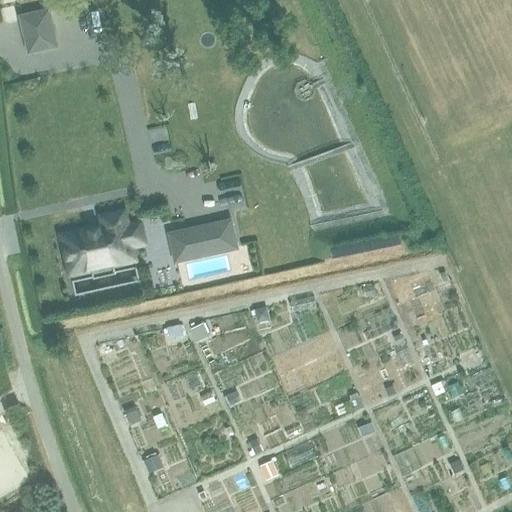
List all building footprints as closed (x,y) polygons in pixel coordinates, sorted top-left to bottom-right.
[(23,18),(31,51),(55,46),(47,13),(23,18)] [(104,227),(62,236),(71,274),(91,269),(94,279),(116,274),(114,264),(135,260),(132,246),(144,243),(140,224),(127,227),(124,212),(102,217),(104,227)] [(230,222),(171,235),(176,261),(236,248),(230,222)] [(445,274),(440,276),(444,284),(449,282),(445,274)] [(285,313),(306,308),(303,294),(281,299),(285,313)] [(266,311),(256,313),(258,323),(268,321),(266,311)] [(203,325),(192,330),(197,340),(208,335),(203,325)] [(181,326),(168,329),(170,339),(183,336),(181,326)] [(401,337),(394,340),(398,348),(405,345),(401,337)] [(108,347),(99,350),(102,358),(110,355),(108,347)] [(441,385),(433,388),(436,396),(444,393),(441,385)] [(392,386),(385,390),(388,396),(395,393),(392,386)] [(235,392),(225,397),(230,406),(240,401),(235,392)] [(359,398),(350,401),(354,412),(364,408),(359,398)] [(136,413),(126,417),(130,427),(141,422),(136,413)] [(371,423),(359,428),(362,435),(374,430),(371,423)] [(159,457),(144,463),(150,477),(165,471),(159,457)] [(459,462),(450,466),(454,475),(463,471),(459,462)] [(271,464),(260,469),(267,482),(277,477),(271,464)]
